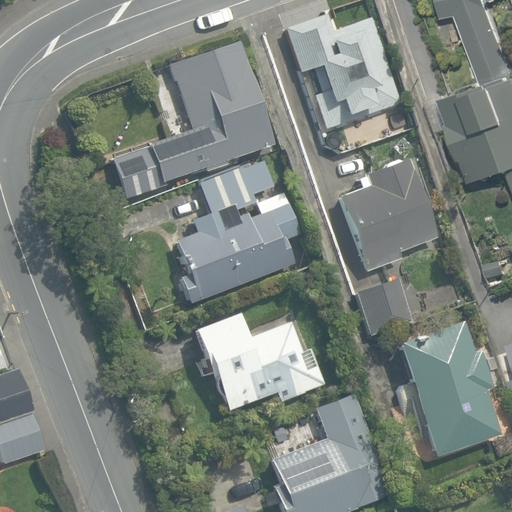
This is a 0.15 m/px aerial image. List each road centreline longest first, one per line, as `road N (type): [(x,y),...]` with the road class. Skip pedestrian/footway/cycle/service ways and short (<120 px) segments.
road 1 (tertiary): [(0,186),(122,511)]
road 2 (tertiary): [(169,0),(68,34),(35,55),(0,108)]
